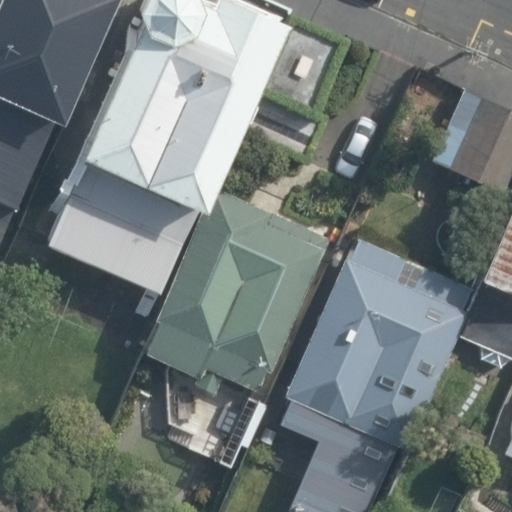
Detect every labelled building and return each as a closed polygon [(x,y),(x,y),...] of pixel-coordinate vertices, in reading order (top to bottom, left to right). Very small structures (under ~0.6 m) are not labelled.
[(49,130),(56,134),(115,3),(108,0),(0,0),(0,209),(12,215),(49,130)] [(290,8),(270,0),(147,0),(45,231),(164,284),(195,204),(207,208),(258,82),(290,8)] [(343,31),(290,8),(258,82),(311,105),(343,31)] [(511,150),(511,106),(475,91),(448,158),(500,180),(511,150)] [(511,168),(510,168),(504,182),(466,275),(511,293),(511,168)] [(225,207),(196,212),(145,339),(252,387),(318,244),(225,207)] [(0,241),(12,215),(0,209),(0,241)] [(418,256),(352,226),(282,399),(404,453),(469,300),(418,256)] [(511,417),(501,441),(511,446),(511,417)]
